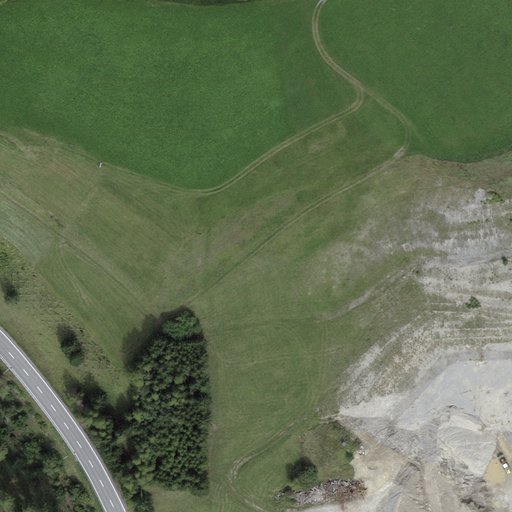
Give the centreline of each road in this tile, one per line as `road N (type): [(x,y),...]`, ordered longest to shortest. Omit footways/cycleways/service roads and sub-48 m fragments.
road 1 (track): [(304,511),(337,500),(415,412),(484,354),(511,344)]
road 2 (track): [(328,0),(318,27),(330,62),(408,132),(394,161),(359,181)]
road 3 (secondary): [(117,511),(81,446),(0,345)]
road 4 (track): [(266,511),(238,494),(238,462),(322,403),(350,396)]
